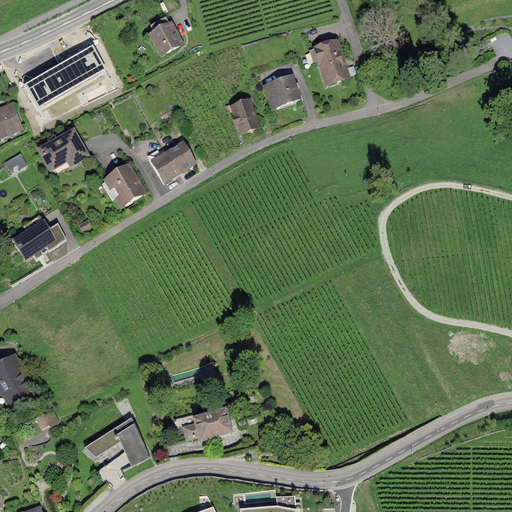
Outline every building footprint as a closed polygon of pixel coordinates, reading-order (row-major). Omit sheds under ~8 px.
[(181,48),(166,22),(153,30),(156,36),(152,39),(163,58),(181,48)] [(91,39),(19,77),(41,117),(112,79),(91,39)] [(353,81),(340,42),(314,51),(327,90),(353,81)] [(408,73),(413,86),(429,80),(428,77),(433,75),(429,65),(424,67),(423,64),(411,68),(413,71),(408,73)] [(296,79),(265,92),(275,115),(306,102),(296,79)] [(263,130),(253,102),(231,109),(241,138),(263,130)] [(0,137),(22,128),(13,106),(1,111),(2,113),(0,114),(0,137)] [(76,134),(39,154),(51,177),(88,157),(76,134)] [(152,165),(166,188),(199,167),(185,144),(152,165)] [(23,155),(8,163),(11,170),(20,166),(22,170),(29,167),(23,155)] [(148,196),(131,168),(105,183),(122,212),(148,196)] [(13,244),(27,265),(59,245),(46,224),(13,244)] [(37,396),(18,359),(0,368),(0,390),(10,410),(37,396)] [(201,437),(202,442),(232,434),(226,413),(196,422),(197,426),(184,430),(188,441),(201,437)] [(45,416),(37,420),(43,430),(50,426),(51,428),(59,424),(54,414),(46,418),(45,416)] [(132,420),(85,451),(117,477),(122,472),(151,458),(132,420)] [(241,511),(240,511),(296,511),(296,501),(278,503),(279,506),(241,511)]
